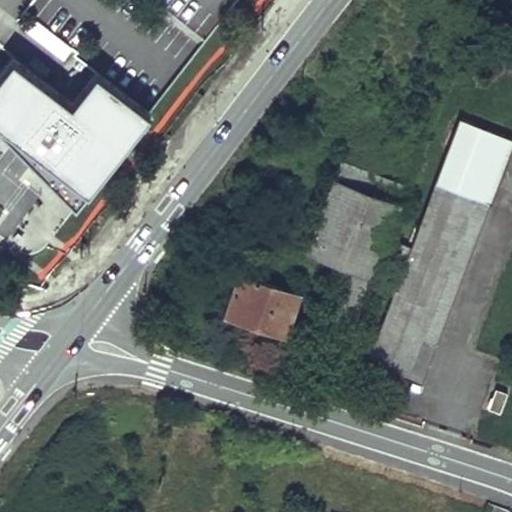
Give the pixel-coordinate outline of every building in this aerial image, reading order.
[(32,17),(23,28),(63,60),(72,49),(32,17)] [(150,113),(97,71),(72,103),(13,57),(0,71),(0,129),(31,159),(36,152),(45,160),(36,170),(76,208),(150,113)] [(466,231),(479,195),(494,200),(511,151),(511,136),(463,119),(441,180),(416,247),(402,241),(384,288),(399,294),(374,360),(413,374),(426,339),(440,344),(480,237),(466,231)] [(45,160),(36,152),(31,159),(0,129),(0,132),(36,170),(45,160)] [(400,201),(407,182),(342,158),(335,176),(400,201)] [(355,322),(400,201),(335,176),(318,219),(308,245),(353,262),(334,315),(355,322)] [(494,200),(479,195),(466,231),(480,237),(494,200)] [(301,283),(306,266),(291,260),(285,277),(301,283)] [(285,330),(299,289),(240,270),(226,310),(285,330)] [(426,339),(413,374),(427,380),(440,344),(426,339)] [(507,393),(496,389),(488,409),(500,413),(507,393)]
